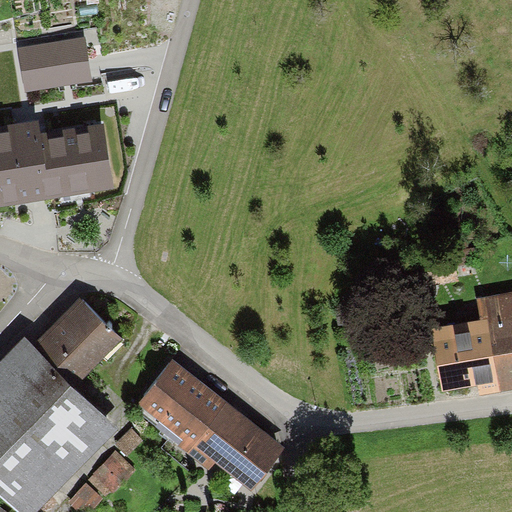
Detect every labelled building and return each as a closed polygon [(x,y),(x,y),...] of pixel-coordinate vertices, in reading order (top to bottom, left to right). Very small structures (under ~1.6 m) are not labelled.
[(60,92),(44,33),(0,43),(0,97),(1,97),(3,107),(60,92)] [(130,42),(105,47),(108,62),(133,56),(130,42)] [(38,108),(0,117),(0,217),(62,202),(61,198),(64,197),(133,180),(120,129),(142,136),(154,98),(150,97),(151,94),(125,86),(122,95),(113,92),(104,121),(45,136),(38,108)] [(483,311),(435,318),(445,380),(474,376),(479,375),(481,384),(511,379),(511,289),(480,295),(483,311)] [(121,332),(79,292),(35,337),(75,376),(121,332)] [(35,337),(24,327),(0,351),(0,479),(29,506),(116,414),(75,376),(35,337)] [(249,481),(283,435),(225,391),(173,352),(139,397),(185,432),(178,441),(209,464),(215,456),(249,481)] [(128,428),(116,442),(125,450),(137,436),(128,428)] [(115,453),(89,480),(106,496),(132,469),(115,453)] [(85,484),(67,502),(77,511),(81,511),(97,495),(85,484)]
